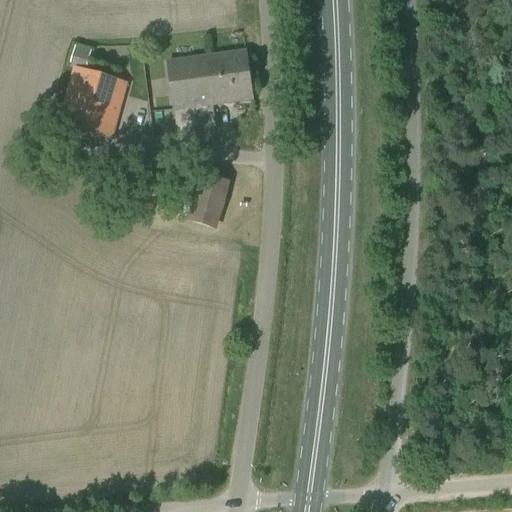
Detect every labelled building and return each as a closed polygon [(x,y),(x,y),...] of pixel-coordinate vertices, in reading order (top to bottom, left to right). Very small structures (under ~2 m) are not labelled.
[(75,46),(69,64),(87,69),(92,51),(75,46)] [(170,87),(249,77),(246,52),(167,62),(170,87)] [(112,140),(128,84),(74,68),(58,124),(112,140)] [(249,77),(170,87),(174,112),(252,102),(249,77)] [(114,212),(146,226),(164,187),(132,173),(114,212)] [(191,202),(186,221),(185,222),(217,232),(231,183),(200,173),(191,202)] [(120,192),(126,182),(114,175),(108,186),(120,192)]
